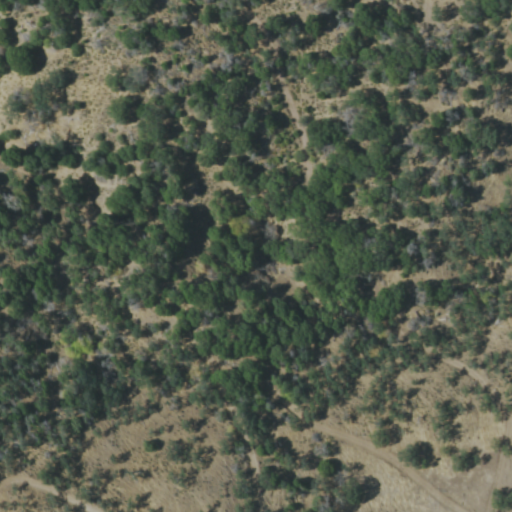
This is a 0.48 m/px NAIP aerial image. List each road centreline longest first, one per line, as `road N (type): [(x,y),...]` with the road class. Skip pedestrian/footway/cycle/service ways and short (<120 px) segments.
road 1 (track): [(455,511),(388,456),(303,422),(241,378),(223,386),(249,452),(258,511),(0,482)]
road 2 (track): [(229,0),(255,26),(300,135),(310,188),(334,212),(392,331),(466,370),(503,409),(507,426),(486,511)]
